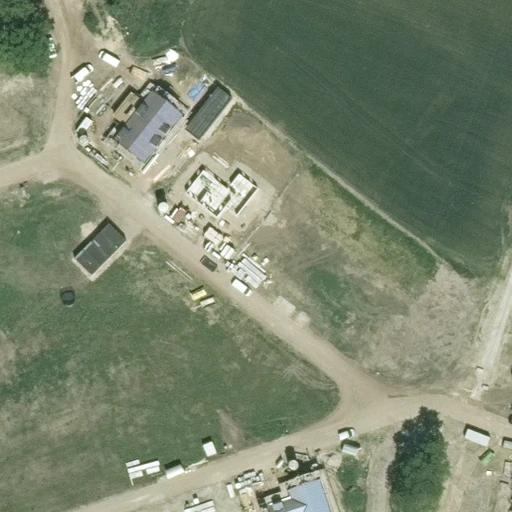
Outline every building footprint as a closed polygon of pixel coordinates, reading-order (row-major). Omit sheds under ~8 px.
[(218,88),(188,127),(203,138),(233,100),(218,88)] [(126,128),(116,141),(144,164),(156,149),(157,150),(158,149),(157,148),(161,143),(162,144),(163,142),(162,141),(174,126),(145,104),(126,128)] [(281,149),(263,172),(279,185),(297,161),(281,149)] [(203,171),(184,195),(217,221),(226,210),(237,219),(259,190),(239,174),(227,189),(203,171)] [(27,216),(14,226),(35,255),(60,237),(64,243),(88,226),(70,201),(59,209),(51,199),(36,210),(35,208),(26,215),(27,216)] [(272,221),(251,248),(289,277),(302,261),(313,270),(326,252),(314,243),(309,250),(272,221)] [(341,294),(329,309),(363,335),(382,311),(349,286),(358,274),(346,265),(330,286),(341,294)] [(0,362),(0,373),(8,366),(0,362)] [(253,390),(181,415),(192,447),(220,437),(219,435),(278,415),(279,417),(281,417),(272,391),(271,392),(271,394),(256,400),(253,390)] [(29,423),(14,428),(20,446),(35,440),(29,423)] [(29,470),(0,479),(0,511),(38,499),(29,470)] [(285,502),(268,508),(269,511),(329,511),(319,482),(289,492),(292,501),(286,503),(285,502)]
